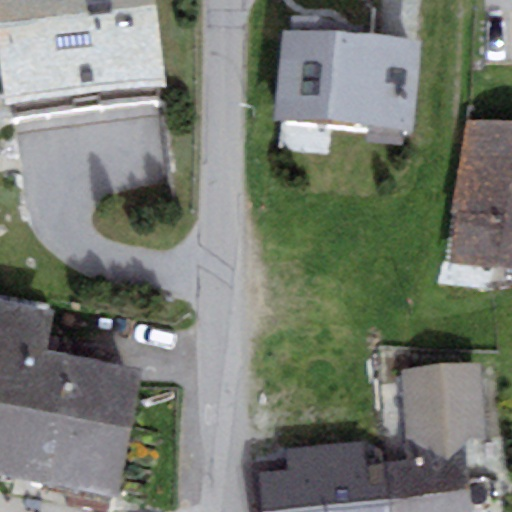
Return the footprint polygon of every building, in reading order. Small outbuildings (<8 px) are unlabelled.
[(43,0),(43,2),(0,9),(0,81),(7,134),(167,110),(153,0),(43,0)] [(290,52),(284,51),(274,144),(414,159),(424,67),(361,60),(364,38),(292,31),(290,52)] [(511,122),(464,117),(452,211),(458,212),(452,260),(511,267),(511,122)] [(52,312),(0,302),(0,472),(118,494),(142,367),(45,349),(52,312)] [(408,462),(387,464),(391,511),(472,511),(466,441),(488,439),(481,363),(400,371),(408,462)] [(391,511),(387,464),(362,466),(360,444),(285,452),(287,469),(257,473),(261,511),(391,511)]
